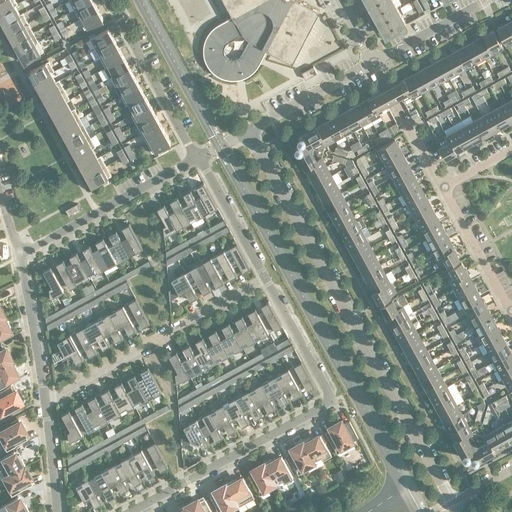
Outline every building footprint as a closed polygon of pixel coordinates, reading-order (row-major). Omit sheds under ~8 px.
[(0,0),(0,13),(17,4),(15,0),(0,0)] [(91,0),(69,0),(74,10),(91,0)] [(97,9),(92,0),(91,0),(74,10),(79,19),(97,9)] [(223,0),(233,16),(219,24),(215,26),(213,28),(210,31),(208,34),(206,37),(205,40),(204,44),(203,48),(203,51),(204,55),(204,59),(206,62),(207,65),(210,68),(212,71),(215,73),(218,75),(221,77),(225,78),(228,79),(232,79),(233,79),(234,80),(235,80),(237,78),(241,77),(243,78),(244,78),(245,77),(246,76),(249,74),(252,72),(255,69),(257,67),(259,63),(266,49),(292,63),(319,10),(299,0),(223,0)] [(406,24),(393,0),(366,0),(367,1),(369,0),(370,2),(369,3),(372,10),(373,9),(374,11),(373,12),(377,18),(378,17),(379,19),(378,20),(381,26),(383,26),(384,28),(382,28),(386,35),(402,26),(403,27),(404,27),(405,27),(406,26),(406,25),(406,24)] [(51,2),(46,5),(49,11),(54,8),(51,2)] [(17,4),(0,13),(0,16),(4,23),(22,13),(19,15),(14,6),(17,4)] [(58,15),(54,8),(49,11),(53,17),(58,15)] [(103,19),(97,9),(79,19),(84,29),(103,19)] [(28,23),(22,13),(4,23),(9,33),(28,23)] [(61,21),(56,24),(60,30),(64,27),(61,21)] [(33,32),(28,23),(9,33),(14,42),(33,32)] [(511,41),(511,32),(507,23),(504,25),(504,24),(497,28),(506,44),(511,41)] [(68,34),(64,27),(60,30),(63,36),(68,34)] [(89,38),(95,48),(113,38),(108,28),(89,38)] [(487,34),(484,36),(493,52),(502,46),(493,30),(486,34),(487,34)] [(38,42),(33,32),(14,42),(19,52),(38,42)] [(493,52),(484,36),(482,37),(481,37),(475,40),(484,56),(493,52)] [(118,48),(113,38),(95,48),(100,58),(118,48)] [(484,56),(475,40),(468,44),(469,44),(466,46),(475,61),(484,56)] [(43,52),(38,42),(19,52),(25,62),(43,52)] [(475,61),(466,46),(464,47),(463,46),(457,50),(466,66),(475,61)] [(124,57),(118,48),(100,58),(105,67),(124,57)] [(77,50),(72,52),(75,59),(80,56),(77,50)] [(466,66),(457,50),(450,53),(451,54),(448,55),(457,71),(466,66)] [(457,71),(448,55),(446,57),(445,56),(439,60),(448,76),(457,71)] [(84,62),(80,56),(75,59),(79,65),(84,62)] [(129,67),(124,57),(105,67),(104,68),(109,77),(110,77),(129,67)] [(448,76),(439,60),(433,63),(433,64),(430,65),(439,81),(448,76)] [(48,61),(45,62),(30,71),(35,81),(54,71),(48,61)] [(439,81),(430,65),(428,66),(421,69),(430,86),(439,81)] [(313,66),(301,73),(302,73),(303,73),(305,78),(305,79),(316,73),(317,73),(313,66)] [(134,76),(129,67),(110,77),(115,86),(134,76)] [(87,69),(82,71),(86,78),(91,75),(87,69)] [(430,86),(421,69),(415,73),(415,74),(412,75),(421,91),(430,86)] [(54,71),(35,81),(40,90),(59,80),(55,81),(51,73),(54,71)] [(94,81),(91,75),(86,78),(89,84),(94,81)] [(421,91),(412,75),(410,76),(403,79),(412,96),(421,91)] [(139,85),(134,76),(115,86),(114,87),(119,96),(121,96),(139,85)] [(412,96),(403,79),(396,83),(397,84),(394,85),(394,84),(388,88),(379,92),(380,93),(377,94),(370,97),(379,114),(388,109),(386,103),(394,99),(400,96),(403,101),(412,96)] [(64,90),(59,80),(40,90),(45,100),(64,90)] [(144,95),(139,85),(121,96),(126,105),(144,95)] [(98,88),(93,90),(96,97),(101,94),(98,88)] [(69,99),(64,90),(45,100),(51,109),(69,99)] [(104,100),(101,94),(96,97),(100,103),(104,100)] [(150,104),(144,95),(126,105),(125,106),(130,115),(131,115),(150,104)] [(379,114),(370,97),(363,101),(364,102),(361,103),(370,119),(379,114)] [(70,98),(69,99),(51,109),(56,119),(74,109),(76,108),(70,98)] [(511,106),(509,101),(500,106),(509,122),(511,120),(511,106)] [(370,119),(361,103),(359,104),(352,107),(361,124),(370,119)] [(155,114),(150,104),(131,115),(136,124),(155,114)] [(509,122),(500,106),(491,111),(499,127),(502,125),(502,126),(509,122)] [(108,107),(103,109),(107,116),(111,113),(108,107)] [(361,124),(352,107),(346,111),(343,113),(352,129),(361,124)] [(80,118),(74,109),(56,119),(61,128),(80,118)] [(499,127),(491,111),(482,116),(491,132),(497,128),(499,127)] [(115,119),(111,113),(107,116),(110,122),(115,119)] [(352,129),(343,113),(341,114),(341,113),(334,117),(343,133),(352,129)] [(160,123),(155,114),(136,124),(141,133),(160,123)] [(491,132),(482,116),(473,121),(482,136),(484,135),(484,136),(491,132)] [(343,133),(334,117),(328,121),(326,122),(334,138),(343,133)] [(85,127),(80,118),(61,128),(66,138),(85,127)] [(482,136),(473,121),(464,125),(473,142),(479,138),(482,136)] [(334,138),(326,122),(323,124),(323,123),(316,127),(329,149),(326,143),(334,138)] [(165,133),(160,123),(141,133),(147,143),(165,133)] [(473,142),(464,125),(455,130),(464,146),(466,145),(473,142)] [(118,126),(114,128),(117,134),(122,132),(118,126)] [(90,137),(85,127),(66,138),(71,147),(90,137)] [(316,127),(300,136),(299,136),(298,137),(298,138),(298,139),(298,140),(298,141),(299,141),(299,142),(300,142),(300,143),(326,151),(329,149),(316,127)] [(464,146),(455,130),(446,135),(455,152),(461,148),(461,147),(464,146)] [(125,138),(122,132),(117,134),(120,141),(125,138)] [(170,143),(165,133),(147,143),(152,153),(157,150),(159,154),(168,150),(166,145),(170,143)] [(455,152),(446,135),(437,140),(439,144),(438,145),(439,146),(440,146),(445,156),(448,155),(455,152)] [(95,146),(90,137),(71,147),(77,157),(95,146)] [(378,149),(383,158),(399,149),(398,147),(398,146),(395,140),(378,149)] [(295,148),(296,149),(305,166),(327,154),(326,151),(300,143),(299,144),(298,144),(297,144),(297,145),(296,145),(296,146),(295,147),(295,148)] [(128,144),(124,147),(127,153),(132,151),(128,144)] [(95,147),(95,146),(77,157),(82,166),(100,156),(100,155),(97,157),(92,149),(95,147)] [(400,152),(399,149),(383,158),(388,167),(405,158),(401,151),(400,152)] [(136,157),(132,151),(127,153),(131,160),(136,157)] [(327,154),(305,166),(308,172),(309,172),(310,174),(326,166),(321,157),(327,154)] [(106,165),(100,156),(82,166),(87,176),(106,165)] [(408,164),(405,158),(388,167),(393,176),(409,167),(408,165),(408,164)] [(111,175),(106,165),(87,176),(92,185),(97,183),(100,187),(108,182),(106,178),(111,175)] [(331,175),(326,166),(310,174),(312,177),(311,177),(315,184),(331,175)] [(410,170),(409,167),(393,176),(398,185),(414,176),(411,169),(410,170)] [(336,184),(331,175),(315,184),(318,190),(319,190),(320,192),(336,184)] [(418,182),(414,176),(398,185),(403,194),(419,185),(417,182),(418,182)] [(217,207),(203,182),(196,186),(201,195),(195,198),(190,189),(204,214),(209,211),(210,211),(217,207)] [(341,193),(336,184),(320,192),(321,195),(324,202),(341,193)] [(420,187),(419,185),(403,194),(408,203),(424,194),(421,187),(420,187)] [(204,214),(190,189),(183,193),(188,202),(182,206),(177,197),(191,222),(190,221),(196,218),(197,218),(204,214)] [(346,202),(341,193),(324,202),(328,208),(329,208),(330,210),(346,202)] [(428,200),(424,194),(408,203),(413,212),(428,203),(427,200),(428,200)] [(191,222),(177,197),(170,201),(175,210),(169,213),(164,204),(177,229),(178,229),(177,228),(183,225),(183,226),(191,222)] [(351,211),(346,202),(330,210),(331,213),(334,220),(351,211)] [(81,210),(77,203),(66,210),(66,209),(65,209),(69,216),(81,210)] [(430,205),(428,203),(413,212),(418,220),(434,211),(430,205)] [(177,229),(164,204),(157,208),(162,217),(164,236),(165,236),(165,235),(170,232),(170,233),(177,229)] [(355,220),(351,211),(334,220),(338,226),(340,228),(355,220)] [(437,218),(434,211),(418,220),(422,229),(438,221),(437,218)] [(226,224),(224,219),(216,223),(219,227),(226,224)] [(360,228),(355,220),(340,228),(341,231),(340,231),(344,237),(360,228)] [(440,223),(438,221),(422,229),(427,238),(444,229),(440,223)] [(135,251),(135,252),(143,248),(129,223),(122,227),(127,236),(121,239),(129,254),(135,251)] [(365,237),(360,228),(344,237),(348,244),(349,246),(365,237)] [(447,236),(444,229),(427,238),(432,247),(448,239),(447,236)] [(122,259),(129,255),(129,254),(121,239),(116,230),(109,234),(114,243),(108,247),(116,262),(122,258),(122,259)] [(101,251),(95,254),(103,269),(109,266),(116,262),(108,247),(103,237),(95,241),(101,251)] [(370,246),(365,237),(349,246),(351,249),(350,249),(354,255),(370,246)] [(449,241),(448,239),(432,247),(437,256),(454,247),(450,241),(449,241)] [(177,245),(179,249),(186,245),(184,241),(177,245)] [(229,247),(223,250),(232,265),(238,262),(243,271),(250,267),(236,243),(229,246),(229,247)] [(103,269),(95,254),(90,245),(82,249),(96,273),(103,269)] [(375,255),(370,246),(354,255),(357,262),(358,262),(359,264),(375,255)] [(457,254),(454,247),(437,256),(442,266),(458,257),(457,254)] [(237,275),(232,265),(223,250),(216,254),(210,257),(219,272),(224,269),(230,279),(237,275)] [(76,252),(69,256),(72,261),(66,264),(76,283),(82,280),(83,281),(90,277),(76,252)] [(380,264),(375,255),(359,264),(361,266),(360,267),(364,273),(380,264)] [(224,282),(219,272),(210,257),(203,261),(197,265),(205,280),(211,277),(216,286),(224,282)] [(70,288),(77,284),(76,283),(66,264),(63,259),(56,263),(70,288)] [(152,264),(149,260),(142,264),(144,268),(152,264)] [(445,270),(450,279),(466,270),(463,264),(462,264),(461,261),(445,270)] [(210,289),(205,280),(197,265),(197,264),(190,268),(190,269),(184,272),(192,287),(198,284),(203,293),(210,289)] [(385,273),(380,264),(364,273),(367,280),(368,279),(369,282),(385,273)] [(56,295),(64,291),(50,266),(43,270),(48,279),(50,298),(51,298),(51,297),(56,294),(56,295)] [(129,271),(131,275),(138,271),(136,267),(129,271)] [(470,277),(466,270),(450,279),(455,288),(471,280),(469,277),(470,277)] [(190,300),(197,296),(192,287),(184,272),(184,271),(176,275),(177,276),(171,279),(179,294),(185,291),(190,300)] [(390,282),(385,273),(369,282),(370,284),(370,285),(373,291),(390,282)] [(472,282),(471,280),(455,288),(460,297),(476,288),(472,282)] [(129,285),(127,281),(119,285),(121,289),(129,285)] [(395,291),(390,282),(373,291),(377,298),(378,297),(379,300),(395,291)] [(480,295),(476,288),(460,297),(464,306),(480,298),(479,295),(480,295)] [(382,308),(386,314),(402,305),(397,296),(382,305),(383,307),(382,308)] [(149,322),(136,298),(128,302),(129,302),(123,305),(122,305),(136,330),(131,321),(137,318),(142,327),(149,322)] [(482,300),(480,298),(464,306),(469,315),(486,306),(482,300)] [(282,326),(268,301),(261,305),(266,314),(260,317),(255,308),(269,333),(268,332),(274,329),(275,330),(282,326)] [(73,307),(70,303),(45,317),(46,322),(73,307)] [(136,330),(122,305),(115,309),(110,313),(109,312),(123,337),(118,328),(124,325),(129,334),(136,330)] [(407,314),(402,305),(386,314),(390,321),(390,320),(391,323),(407,314)] [(489,313),(486,306),(469,315),(474,324),(490,316),(489,313)] [(269,333),(255,308),(248,312),(253,321),(247,324),(242,315),(255,340),(255,339),(261,336),(261,337),(269,333)] [(123,337),(109,312),(102,316),(102,317),(96,320),(96,319),(110,344),(105,335),(111,332),(116,341),(123,337)] [(412,323),(407,314),(391,323),(393,325),(392,326),(396,332),(412,323)] [(9,322),(5,315),(0,317),(0,339),(12,333),(7,323),(9,322)] [(255,340),(242,315),(235,319),(239,328),(234,331),(229,322),(242,347),(248,343),(248,344),(255,340)] [(491,318),(490,316),(474,324),(479,333),(496,324),(492,318),(491,318)] [(110,344),(96,319),(89,323),(89,324),(83,327),(83,326),(96,351),(97,351),(92,342),(98,339),(102,348),(110,344)] [(242,347),(229,322),(221,326),(226,335),(220,338),(216,329),(215,330),(229,354),(235,351),(242,347)] [(417,332),(412,323),(396,332),(399,339),(400,338),(401,341),(417,332)] [(499,331),(496,324),(479,333),(484,342),(500,333),(499,331)] [(96,351),(83,326),(76,330),(76,331),(70,334),(83,359),(83,358),(78,350),(84,346),(89,355),(96,351)] [(229,354),(215,330),(208,333),(213,342),(207,346),(202,337),(216,362),(216,361),(222,358),(229,354)] [(422,341),(417,332),(401,341),(403,343),(402,344),(406,350),(422,341)] [(501,336),(500,333),(484,342),(489,351),(505,342),(502,336),(501,336)] [(83,359),(70,334),(62,338),(63,338),(57,341),(65,357),(71,354),(76,362),(83,359)] [(216,362),(202,337),(195,341),(200,350),(194,353),(189,344),(203,369),(203,368),(208,365),(209,366),(216,362)] [(291,342),(288,338),(281,342),(283,346),(291,342)] [(427,350),(422,341),(406,350),(409,357),(410,356),(411,359),(427,350)] [(509,349),(505,342),(489,351),(494,360),(510,351),(508,349),(509,349)] [(0,365),(12,359),(5,347),(3,348),(1,343),(0,343),(0,365)] [(203,369),(189,344),(182,348),(187,357),(181,360),(176,351),(190,376),(189,375),(195,372),(196,373),(203,369)] [(294,349),(292,345),(285,349),(287,353),(294,349)] [(432,359),(427,350),(411,359),(412,361),(412,362),(415,368),(432,359)] [(190,376),(176,351),(169,355),(174,364),(176,383),(182,379),(182,380),(190,376)] [(511,354),(510,351),(494,360),(499,369),(511,361),(511,354),(511,353),(511,354)] [(16,366),(12,359),(0,365),(0,386),(19,377),(14,367),(16,366)] [(259,363),(261,367),(268,363),(266,359),(259,363)] [(437,368),(432,359),(415,368),(419,374),(420,374),(421,377),(437,368)] [(242,363),(244,368),(251,364),(249,360),(242,363)] [(315,386),(301,361),(294,365),(288,369),(288,368),(302,393),(297,384),(303,381),(307,390),(315,386)] [(511,361),(499,369),(504,378),(511,373),(511,361)] [(154,395),(161,391),(148,367),(140,371),(143,376),(137,379),(135,374),(134,374),(148,399),(148,398),(154,395)] [(236,367),(229,371),(231,375),(238,371),(236,367)] [(302,393),(288,368),(281,372),(281,373),(275,376),(275,375),(288,400),(284,391),(289,388),(294,397),(302,393)] [(442,377),(437,368),(421,377),(422,379),(425,386),(442,377)] [(148,399),(134,374),(127,378),(132,387),(126,390),(121,381),(135,406),(135,405),(140,402),(141,403),(148,399)] [(288,400),(275,375),(268,379),(268,380),(262,383),(262,382),(262,383),(275,407),(270,398),(276,395),(281,404),(288,400)] [(446,386),(442,377),(425,386),(429,392),(431,395),(446,386)] [(135,406),(121,381),(114,385),(119,394),(113,397),(108,388),(122,413),(121,413),(127,409),(128,410),(135,406)] [(275,407),(262,383),(254,386),(255,387),(249,390),(248,390),(262,415),(257,406),(263,402),(268,411),(275,407)] [(13,390),(11,386),(0,391),(0,409),(2,414),(3,413),(2,412),(22,402),(22,403),(23,402),(15,389),(13,390)] [(451,395),(446,386),(431,395),(432,397),(431,397),(435,404),(451,395)] [(122,413),(108,388),(101,392),(106,401),(100,404),(95,395),(109,420),(108,420),(114,417),(122,413)] [(262,415),(248,390),(241,394),(242,394),(236,397),(235,397),(249,422),(244,413),(250,410),(255,419),(262,415)] [(109,420),(95,395),(88,399),(93,408),(87,412),(82,403),(95,428),(95,427),(101,424),(109,420)] [(456,404),(451,395),(435,404),(439,410),(440,412),(456,404)] [(249,422),(235,397),(228,401),(222,405),(222,404),(236,429),(231,420),(237,417),(242,426),(249,422)] [(189,406),(187,402),(178,407),(179,412),(189,406)] [(95,428),(82,403),(75,407),(79,416),(74,419),(69,410),(82,435),(82,434),(88,431),(95,428)] [(170,408),(168,404),(161,408),(163,412),(170,408)] [(236,429),(222,404),(215,408),(215,409),(209,412),(209,411),(223,436),(218,427),(224,424),(228,433),(236,429)] [(461,413),(456,404),(440,412),(442,415),(441,415),(445,422),(461,413)] [(82,435),(69,410),(61,414),(67,423),(69,442),(70,442),(70,441),(75,438),(75,439),(82,435)] [(148,415),(150,419),(157,415),(155,411),(148,415)] [(223,436),(209,411),(202,415),(202,416),(196,419),(196,418),(196,419),(209,443),(205,434),(210,431),(215,440),(223,436)] [(466,422),(461,413),(445,422),(448,428),(449,428),(450,430),(466,422)] [(209,443),(196,419),(189,422),(189,423),(183,426),(191,442),(197,438),(202,447),(209,443)] [(7,450),(27,439),(25,434),(27,433),(20,420),(19,420),(20,421),(0,431),(0,430),(0,431),(4,440),(2,441),(7,450)] [(342,421),(342,420),(329,427),(330,429),(325,432),(337,453),(354,443),(352,441),(353,440),(352,440),(341,421),(342,421)] [(511,420),(503,425),(511,441),(511,420)] [(471,430),(466,422),(450,430),(452,433),(451,433),(455,440),(477,427),(471,430)] [(147,429),(145,425),(138,429),(140,433),(147,429)] [(511,441),(503,425),(494,430),(502,446),(505,444),(505,445),(511,441)] [(455,440),(464,456),(464,457),(465,457),(466,458),(467,458),(468,458),(469,458),(469,457),(470,457),(470,456),(471,456),(476,440),(479,430),(477,427),(455,440)] [(482,428),(481,429),(494,451),(500,448),(500,447),(502,446),(494,430),(485,434),(482,428)] [(479,430),(476,440),(471,456),(472,456),(472,457),(472,458),(472,459),(473,459),(473,460),(474,460),(475,461),(476,460),(477,460),(494,451),(481,429),(479,430)] [(309,438),(302,442),(313,462),(321,458),(322,461),(331,456),(320,435),(310,440),(309,438)] [(168,466),(154,441),(147,445),(147,446),(141,449),(141,448),(141,449),(155,473),(150,464),(156,461),(160,470),(168,466)] [(313,462),(302,442),(290,448),(291,450),(287,453),(298,474),(307,469),(305,466),(313,462)] [(155,473),(141,449),(134,452),(134,453),(128,456),(141,481),(137,472),(142,468),(147,477),(155,473)] [(0,469),(1,469),(5,477),(25,466),(22,459),(19,460),(14,451),(0,458),(0,469)] [(141,481),(128,456),(121,460),(115,463),(128,488),(123,479),(129,476),(134,485),(141,481)] [(271,459),(263,463),(275,483),(282,479),(284,482),(293,477),(281,456),(272,461),(271,459)] [(128,488),(115,463),(107,467),(108,467),(102,471),(102,470),(101,470),(115,495),(110,486),(116,483),(121,492),(128,488)] [(275,483),(263,463),(252,469),(253,472),(248,474),(259,495),(268,490),(267,488),(275,483)] [(352,464),(344,469),(348,476),(356,471),(352,464)] [(32,478),(25,466),(5,477),(9,485),(7,486),(12,495),(32,484),(30,479),(32,478)] [(115,495),(101,470),(94,474),(95,475),(89,478),(88,477),(102,502),(97,493),(103,490),(108,499),(115,495)] [(343,471),(335,475),(339,482),(346,478),(343,471)] [(102,502),(88,477),(81,481),(81,482),(76,485),(84,500),(90,497),(95,506),(102,502)] [(232,480),(225,484),(236,504),(237,507),(254,498),(243,477),(233,482),(232,480)] [(323,483),(317,486),(321,493),(327,490),(323,483)] [(236,504),(225,484),(213,491),(214,493),(209,495),(218,511),(228,511),(230,511),(228,509),(236,504)] [(0,511),(29,511),(30,511),(26,505),(24,506),(18,496),(0,506),(0,511)] [(211,511),(204,498),(199,501),(198,499),(186,505),(189,511),(211,511)] [(296,503),(289,507),(291,511),(292,511),(299,509),(296,503)]
